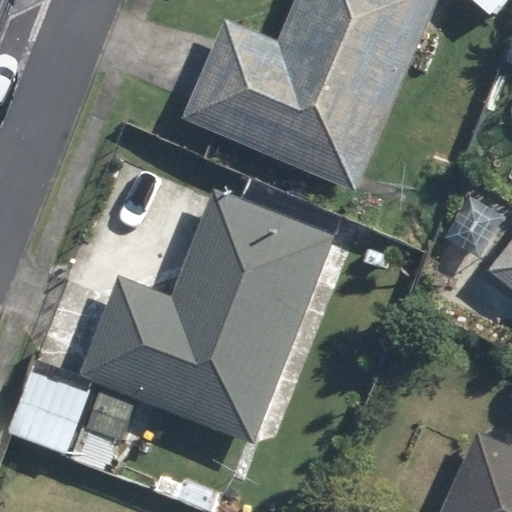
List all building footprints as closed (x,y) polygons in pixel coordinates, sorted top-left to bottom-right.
[(184,122),(358,196),(440,0),(298,0),(279,45),(226,22),(184,122)] [(91,376),(264,443),(345,231),(226,186),(184,298),(129,276),(91,376)] [(511,245),(491,274),(511,290),(511,245)] [(74,462),(106,473),(118,440),(122,440),(135,405),(100,392),(74,462)] [(444,511),(511,511),(511,449),(479,435),(444,511)]
